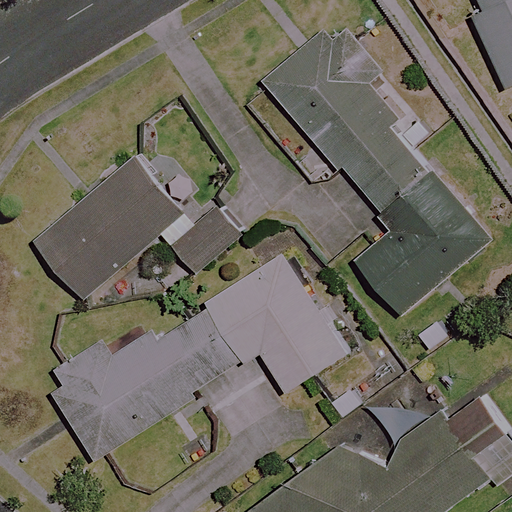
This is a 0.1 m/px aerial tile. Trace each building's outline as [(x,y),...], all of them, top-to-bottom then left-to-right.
[(511,0),(484,0),(489,9),(478,14),(511,87),(511,0)] [(386,71),(351,31),(339,42),(332,34),(274,83),(399,228),(363,260),(410,315),(496,241),(403,133),(411,126),(373,82),(386,71)] [(190,213),(144,159),(45,245),(91,299),(190,213)] [(245,238),(223,209),(178,243),(200,272),(245,238)] [(200,399),(197,394),(246,363),(249,366),(269,354),(292,392),(351,355),(289,255),(210,304),(214,310),(168,338),(164,331),(119,358),(108,340),(65,367),(75,383),(59,392),(102,460),(200,399)] [(511,478),(511,435),(486,399),(454,422),(448,412),(371,467),(353,442),(255,511),(448,511),(498,477),(504,485),(511,478)]
